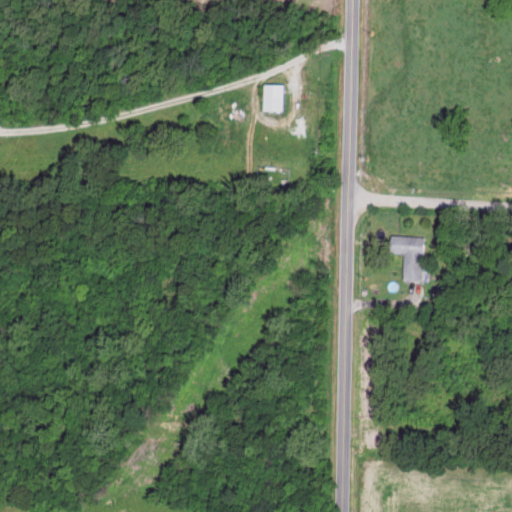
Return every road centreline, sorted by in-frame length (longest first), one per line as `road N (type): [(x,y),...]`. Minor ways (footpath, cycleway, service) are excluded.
road 1 (residential): [(340,511),(350,0)]
road 2 (residential): [(511,204),(347,200)]
